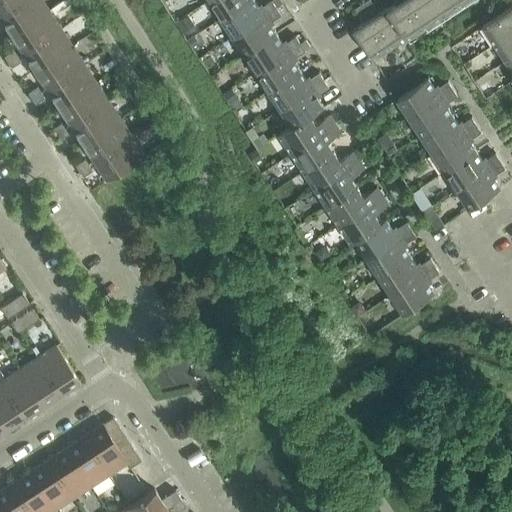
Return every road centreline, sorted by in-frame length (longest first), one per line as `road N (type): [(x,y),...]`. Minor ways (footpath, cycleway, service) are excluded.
road 1 (residential): [(48,156),(148,309),(91,347)]
road 2 (residential): [(211,511),(137,395),(110,384)]
road 3 (residential): [(91,347),(0,211)]
road 4 (unclassified): [(362,102),(305,20),(337,0)]
road 5 (residential): [(110,384),(0,456)]
